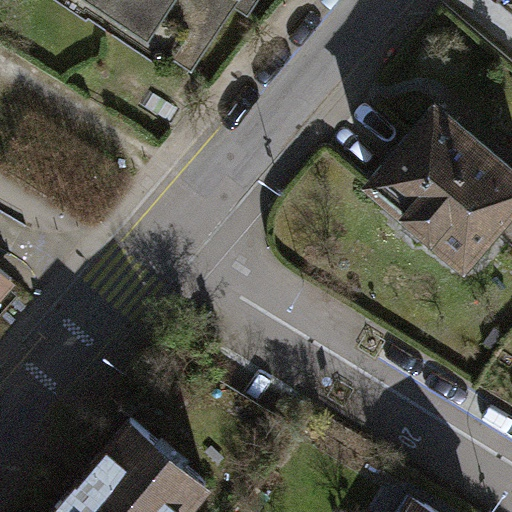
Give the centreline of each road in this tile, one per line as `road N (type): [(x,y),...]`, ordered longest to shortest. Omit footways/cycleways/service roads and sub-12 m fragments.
road 1 (residential): [(155,253),(358,367),(511,470)]
road 2 (residential): [(155,253),(372,0)]
road 3 (residential): [(0,430),(155,253)]
